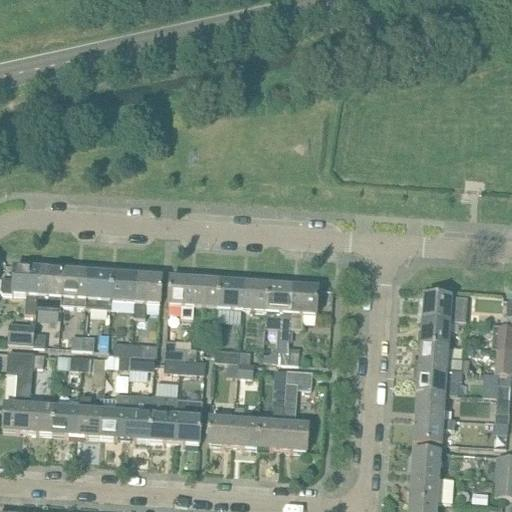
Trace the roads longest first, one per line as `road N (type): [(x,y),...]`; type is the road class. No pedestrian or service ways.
road 1 (residential): [(385,244),(28,218),(0,226)]
road 2 (residential): [(366,511),(0,485)]
road 3 (secondary): [(0,77),(354,0)]
road 4 (residential): [(366,511),(385,244)]
road 5 (residential): [(511,253),(385,244)]
